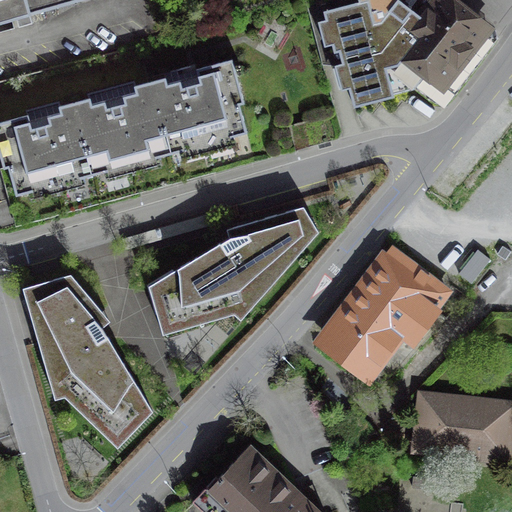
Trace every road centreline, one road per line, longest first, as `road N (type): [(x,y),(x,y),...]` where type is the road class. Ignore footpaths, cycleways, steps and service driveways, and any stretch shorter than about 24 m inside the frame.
road 1 (tertiary): [(430,159),(114,511)]
road 2 (residential): [(430,159),(372,152),(0,260)]
road 3 (residential): [(53,511),(0,331)]
road 4 (tertiary): [(511,57),(430,159)]
